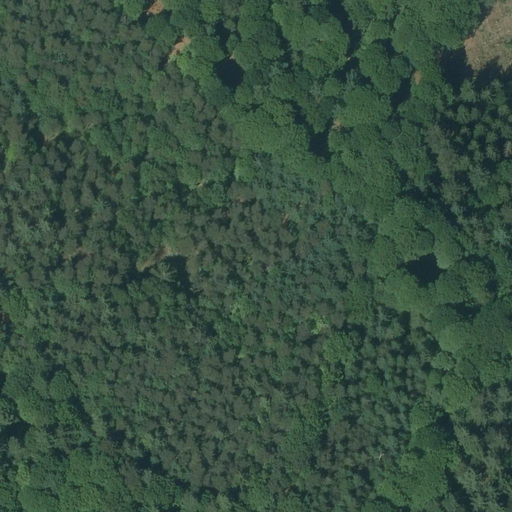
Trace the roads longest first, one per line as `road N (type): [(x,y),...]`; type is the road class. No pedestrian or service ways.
road 1 (track): [(239,511),(317,382),(470,0)]
road 2 (track): [(106,0),(242,138),(333,194),(381,236),(463,342),(511,382)]
road 3 (track): [(511,280),(463,342),(422,449),(384,511)]
